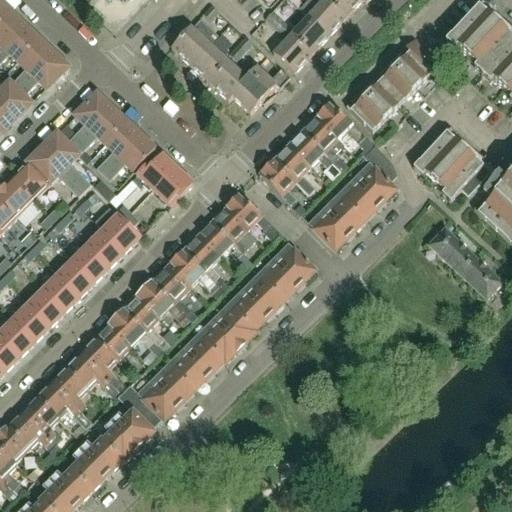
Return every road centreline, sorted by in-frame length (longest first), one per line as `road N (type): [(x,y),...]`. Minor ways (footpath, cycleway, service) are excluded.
road 1 (residential): [(110,511),(340,280)]
road 2 (residential): [(0,409),(221,181)]
road 3 (residential): [(232,170),(399,0)]
road 4 (residential): [(221,181),(103,70)]
road 5 (residential): [(340,280),(232,170)]
road 6 (residential): [(0,165),(103,70)]
